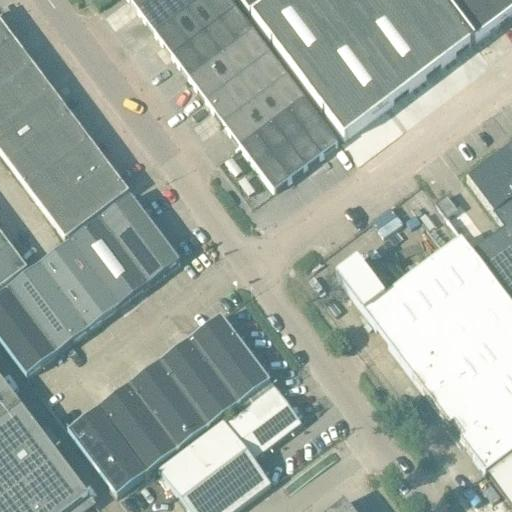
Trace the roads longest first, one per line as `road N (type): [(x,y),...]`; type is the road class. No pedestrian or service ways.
road 1 (unclassified): [(48,0),(248,267)]
road 2 (unclassified): [(248,267),(295,243),(511,80)]
road 3 (unclassified): [(61,392),(248,267)]
road 4 (unclassified): [(248,267),(380,443)]
